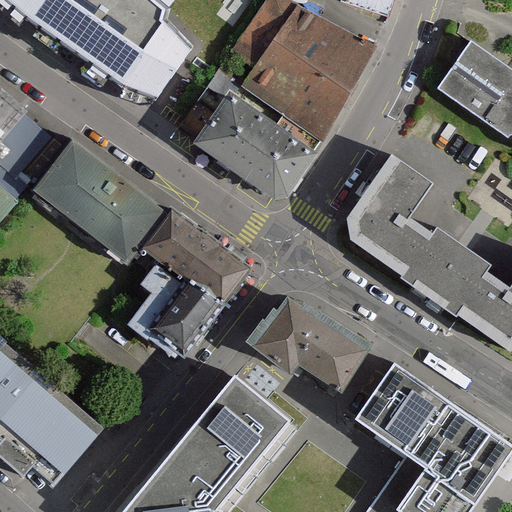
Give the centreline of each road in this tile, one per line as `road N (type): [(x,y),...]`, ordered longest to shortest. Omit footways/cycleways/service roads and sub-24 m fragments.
road 1 (residential): [(0,47),(291,255)]
road 2 (residential): [(88,511),(291,255)]
road 3 (residential): [(417,0),(390,73),(291,255)]
road 4 (residential): [(291,255),(511,388)]
